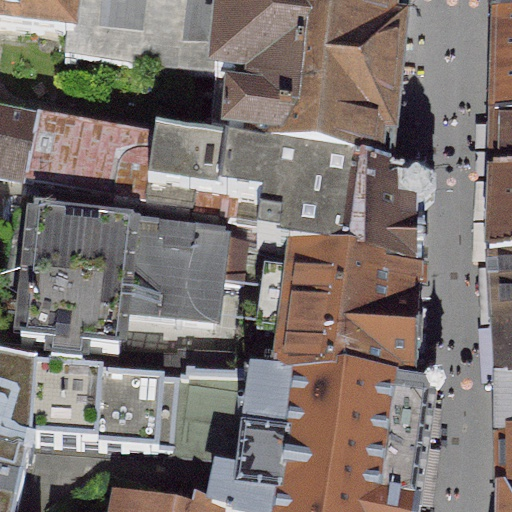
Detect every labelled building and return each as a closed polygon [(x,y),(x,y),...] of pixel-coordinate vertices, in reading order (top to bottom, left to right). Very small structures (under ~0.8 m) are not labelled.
[(0,0),(0,31),(72,41),(69,61),(221,84),(214,133),(254,137),(250,165),(274,169),(275,164),(393,184),(410,3),(385,0),(0,0)] [(511,0),(505,0),(503,25),(511,25),(511,0)] [(511,25),(503,25),(493,130),(511,130),(511,25)] [(0,181),(29,187),(41,125),(0,117),(0,181)] [(158,148),(41,125),(29,187),(120,204),(119,213),(150,216),(158,148)] [(511,130),(493,130),(495,269),(511,269),(511,130)] [(297,264),(422,285),(425,238),(430,190),(393,184),(275,164),(274,169),(250,165),(158,148),(150,216),(264,232),(263,263),(297,264)] [(246,294),(249,256),(206,246),(22,221),(0,322),(0,350),(56,357),(54,380),(124,385),(129,323),(221,332),(224,291),(246,294)] [(243,389),(412,400),(422,285),(297,264),(290,327),(249,324),(245,366),(243,389)] [(511,269),(495,269),(497,336),(511,335),(511,269)] [(511,335),(497,336),(501,389),(511,389),(511,335)] [(243,389),(245,366),(146,361),(144,387),(182,389),(188,390),(189,385),(243,389)] [(0,511),(22,511),(37,450),(54,380),(0,371),(0,511)] [(54,380),(37,450),(177,461),(182,389),(144,387),(124,385),(54,380)] [(420,511),(437,402),(412,400),(243,389),(189,385),(188,390),(182,389),(177,461),(210,464),(210,461),(226,463),(216,511),(420,511)] [(511,389),(501,389),(502,445),(511,445),(511,389)] [(511,445),(502,445),(501,501),(511,501),(511,445)] [(511,511),(511,501),(501,501),(500,511),(511,511)]
